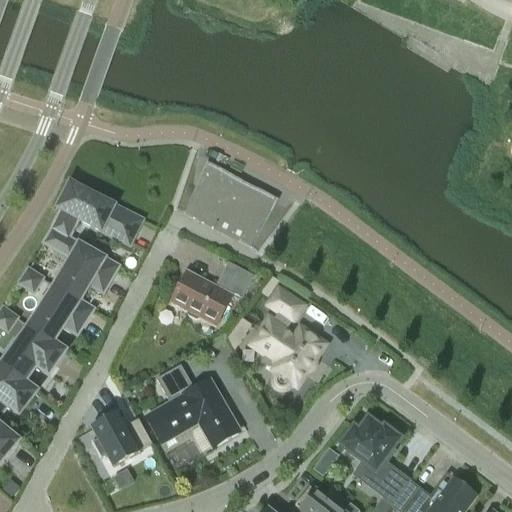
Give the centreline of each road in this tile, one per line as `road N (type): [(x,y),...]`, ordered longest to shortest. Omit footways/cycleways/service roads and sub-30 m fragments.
road 1 (residential): [(511,484),(367,385),(344,389),(245,486),(192,508)]
road 2 (residential): [(26,511),(173,221)]
road 3 (secondary): [(0,207),(49,115),(89,0)]
